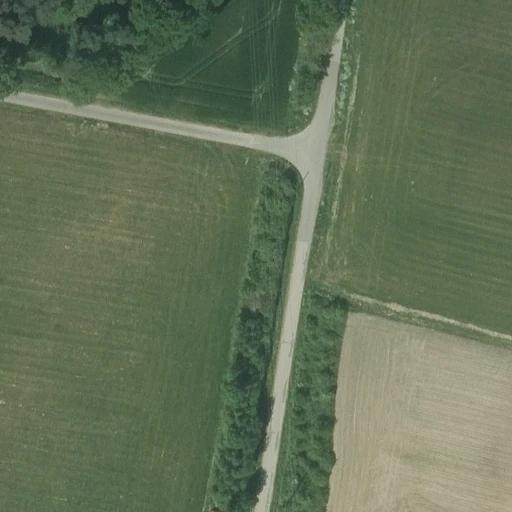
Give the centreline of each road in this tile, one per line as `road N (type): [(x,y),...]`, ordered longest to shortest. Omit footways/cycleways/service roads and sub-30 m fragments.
road 1 (unclassified): [(263,511),(322,137)]
road 2 (unclassified): [(322,137),(0,85)]
road 3 (unclassified): [(322,137),(345,0)]
